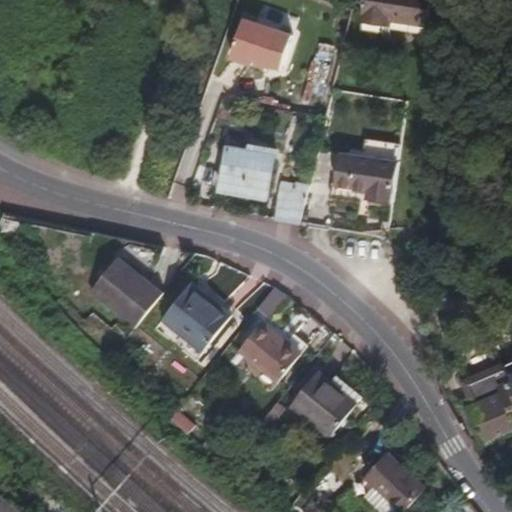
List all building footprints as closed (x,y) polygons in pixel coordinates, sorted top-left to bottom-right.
[(427,26),(431,0),(363,0),(359,22),(382,26),(383,19),(427,26)] [(279,62),(290,29),(242,13),(230,52),(252,58),(254,54),(263,57),(279,62)] [(342,154),(338,185),(370,190),(369,199),(395,202),(403,142),(367,138),(364,157),(342,154)] [(272,162),(274,149),(253,145),(251,155),(250,158),(272,162)] [(266,196),(272,162),(250,158),(251,155),(228,150),(221,188),(266,196)] [(301,222),(309,185),(297,182),(296,185),(284,183),(278,218),(301,222)] [(10,241),(18,229),(11,224),(2,236),(10,241)] [(134,334),(162,300),(119,264),(90,299),(134,334)] [(233,320),(193,288),(163,324),(203,356),(233,320)] [(268,316),(284,297),(277,291),(272,289),(257,307),(268,316)] [(278,382),(308,346),(293,334),(285,343),(261,323),(239,349),(278,382)] [(511,369),(467,384),(476,408),(470,411),(485,446),(511,437),(511,369)] [(357,404),(317,373),(292,406),(332,437),(357,404)] [(261,438),(284,410),(277,405),(273,410),(255,433),(261,438)] [(168,420),(175,411),(170,407),(163,415),(168,420)] [(222,453),(205,436),(175,410),(175,411),(168,420),(196,444),(226,469),(232,462),(222,453)] [(427,488),(387,451),(364,475),(405,511),(427,488)]
